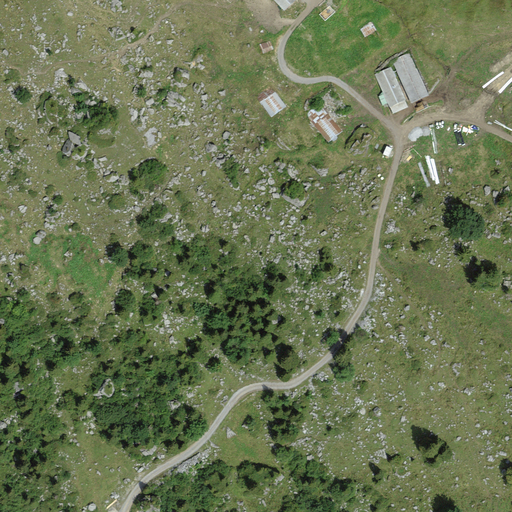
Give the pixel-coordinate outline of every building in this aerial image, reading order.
[(275,0),(286,11),(297,0),(275,0)] [(374,21),(361,29),(368,38),(380,29),(374,21)] [(261,43),(265,53),(275,49),(272,40),(261,43)] [(395,60),(414,106),(430,99),(411,54),(395,60)] [(377,73),(394,115),(410,109),(393,67),(377,73)] [(257,98),(273,119),(289,108),(274,86),(257,98)] [(315,124),(328,139),(338,131),(325,116),(315,124)]
